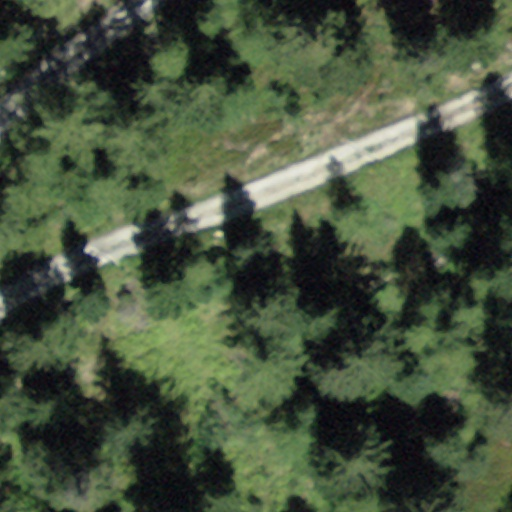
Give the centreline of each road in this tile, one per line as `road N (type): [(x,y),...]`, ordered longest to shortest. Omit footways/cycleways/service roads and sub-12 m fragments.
road 1 (track): [(511,79),(265,197),(73,259),(0,302)]
road 2 (track): [(0,113),(142,0)]
